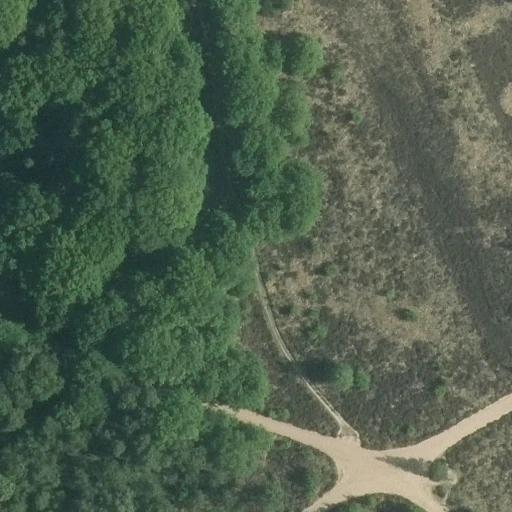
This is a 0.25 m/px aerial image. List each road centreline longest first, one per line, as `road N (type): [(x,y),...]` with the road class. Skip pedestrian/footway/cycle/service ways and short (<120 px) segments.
road 1 (track): [(17,320),(61,347),(325,443),(380,472)]
road 2 (track): [(380,472),(511,396)]
